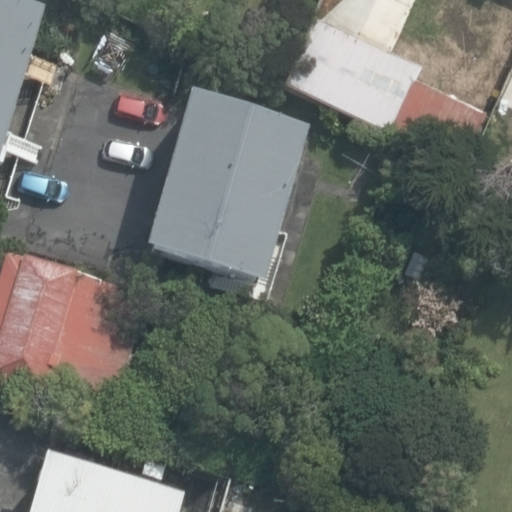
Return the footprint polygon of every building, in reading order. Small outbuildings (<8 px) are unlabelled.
[(0,0),(0,166),(49,3),(37,0),(0,0)] [(411,68),(293,8),(263,69),(380,128),(411,68)] [(309,120),(188,82),(144,239),(262,276),(309,120)] [(136,281),(0,244),(0,374),(104,403),(136,281)] [(11,429),(0,466),(0,511),(167,511),(177,479),(11,429)]
